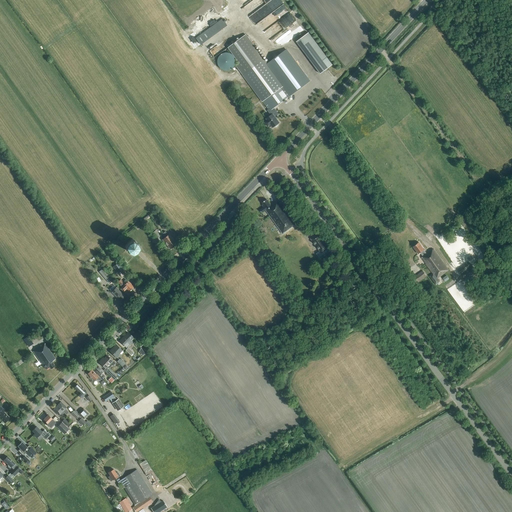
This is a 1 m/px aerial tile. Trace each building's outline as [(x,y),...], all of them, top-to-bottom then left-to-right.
[(223,19),(196,38),(201,45),(228,26),(223,19)] [(297,20),(271,39),(276,46),(302,27),(297,20)] [(266,64),(263,60),(264,59),(246,34),(228,48),(239,63),(237,65),(269,109),(267,110),(271,115),(266,119),(267,120),(265,123),(267,127),(270,124),(273,128),(275,126),(275,127),(278,125),(277,124),(279,123),(275,117),(278,114),(274,108),(290,96),(310,81),(287,49),(266,64)] [(226,71),(227,71),(228,71),(229,70),(230,70),(231,69),(232,69),(233,68),(234,67),(234,66),(235,65),(235,64),(235,63),(236,62),(236,61),(235,60),(235,59),(235,58),(234,57),(234,56),(233,56),(233,55),(232,54),(231,54),(230,53),(229,53),(228,53),(227,53),(226,53),(225,53),(224,53),(223,53),(222,54),(221,54),(221,55),(220,55),(219,56),(219,57),(218,58),(218,59),(218,60),(217,61),(217,62),(218,63),(218,64),(218,65),(218,66),(219,67),(220,67),(220,68),(221,69),(222,69),(222,70),(223,70),(224,70),(225,71),(226,71)] [(327,57),(314,66),(320,74),(332,65),(327,57)] [(257,108),(253,103),(248,107),(251,112),(257,108)] [(271,206),(267,199),(262,203),(264,205),(262,206),(264,207),(260,210),(262,213),(266,210),(282,234),(295,225),(278,201),(271,206)] [(162,234),(174,246),(177,243),(169,234),(168,235),(165,231),(162,234)] [(320,259),(330,252),(328,249),(328,248),(318,233),(310,239),(319,251),(316,254),(320,259)] [(170,249),(174,246),(162,234),(160,236),(163,239),(162,240),(170,249)] [(132,254),(135,253),(139,249),(140,246),(139,244),(135,240),(132,239),(126,244),(125,247),(127,249),(130,253),(132,254)] [(427,254),(424,250),(419,243),(413,247),(419,254),(420,253),(423,257),(422,258),(433,274),(430,276),(436,284),(440,282),(437,279),(449,270),(433,249),(427,254)] [(467,262),(457,269),(461,275),(471,268),(472,267),(468,261),(467,262)] [(127,274),(118,263),(114,266),(119,273),(121,272),(124,276),(127,274)] [(113,280),(104,269),(100,272),(107,281),(109,283),(113,280)] [(420,281),(427,276),(423,271),(416,276),(420,281)] [(125,280),(123,282),(120,279),(117,282),(120,285),(121,284),(123,286),(120,289),(124,292),(126,289),(129,292),(134,287),(128,281),(127,280),(125,280)] [(113,285),(109,289),(112,292),(111,292),(114,295),(117,298),(118,297),(121,300),(125,296),(116,288),(113,285)] [(472,286),(468,289),(475,299),(479,296),(472,286)] [(127,348),(133,342),(131,340),(133,338),(128,333),(120,341),(127,348)] [(55,366),(52,362),(55,359),(45,344),(33,352),(41,363),(42,363),(46,370),(50,367),(51,369),(55,366)] [(117,358),(119,356),(118,355),(122,351),(116,345),(110,351),(117,358)] [(107,356),(103,360),(102,359),(99,362),(106,369),(108,367),(109,367),(112,365),(113,365),(114,364),(114,362),(107,356)] [(103,379),(105,376),(104,375),(102,373),(104,371),(97,365),(93,369),(103,379)] [(101,379),(99,376),(92,370),(88,374),(95,381),(97,378),(99,381),(101,379)] [(114,374),(109,370),(107,373),(111,377),(108,380),(111,383),(114,380),(117,377),(114,374)] [(82,398),(86,394),(83,390),(77,385),(74,388),(80,393),(78,395),(82,398)] [(112,403),(116,400),(114,396),(111,392),(103,397),(106,402),(110,399),(112,403)] [(117,411),(124,406),(118,398),(116,400),(112,403),(117,411)] [(57,405),(67,414),(69,412),(65,409),(66,407),(61,402),(57,405)] [(0,405),(0,418),(4,423),(7,420),(8,420),(9,419),(10,418),(4,412),(5,411),(0,405)] [(66,415),(67,414),(57,405),(53,410),(59,415),(60,414),(62,415),(64,413),(66,415)] [(84,419),(89,414),(83,408),(78,413),(84,419)] [(79,420),(81,418),(79,416),(74,411),(71,413),(76,418),(79,420)] [(117,424),(120,421),(115,413),(111,416),(117,424)] [(48,415),(44,420),(47,423),(46,424),(50,427),(53,425),(55,422),(48,415)] [(64,434),(69,429),(62,422),(57,427),(64,434)] [(42,432),(36,427),(32,431),(35,433),(33,435),(36,438),(40,434),(43,437),(46,439),(50,435),(44,430),(42,432)] [(22,442),(18,446),(20,448),(18,450),(23,455),(26,452),(32,458),(37,453),(29,446),(27,448),(22,442)] [(28,464),(31,461),(25,456),(22,459),(28,464)] [(7,457),(4,460),(9,465),(8,466),(10,468),(11,467),(14,470),(11,473),(8,475),(10,478),(13,475),(14,476),(21,470),(18,467),(15,464),(7,457)] [(148,460),(142,462),(146,471),(151,468),(148,460)] [(114,469),(108,472),(110,475),(113,479),(115,478),(118,483),(121,482),(124,487),(124,488),(135,505),(132,507),(135,511),(137,511),(143,509),(153,502),(149,497),(153,495),(137,470),(120,480),(118,477),(120,475),(118,472),(116,473),(114,469)] [(131,504),(127,498),(120,502),(125,511),(126,511),(131,509),(131,508),(129,505),(131,504)] [(155,506),(151,508),(153,511),(159,511),(161,511),(167,507),(164,503),(163,501),(161,502),(159,499),(154,505),(155,506)]
